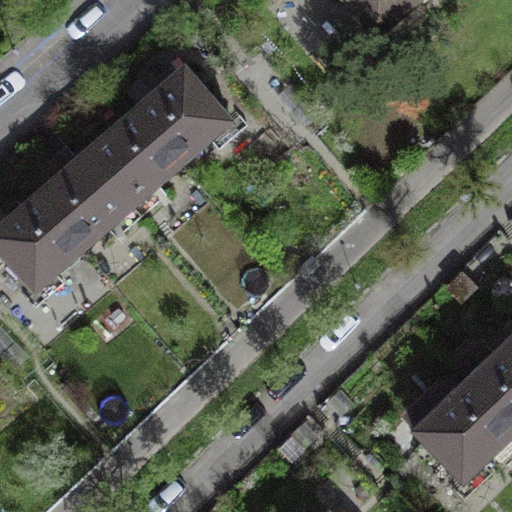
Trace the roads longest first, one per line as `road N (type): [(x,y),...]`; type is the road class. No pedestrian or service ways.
road 1 (residential): [(71,511),(511,82)]
road 2 (residential): [(198,511),(511,188)]
road 3 (residential): [(0,122),(135,0)]
